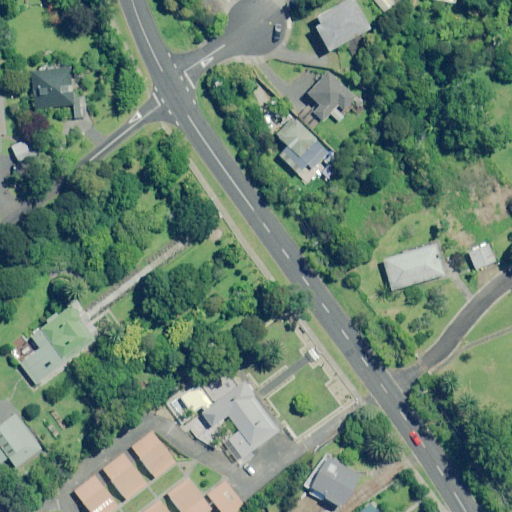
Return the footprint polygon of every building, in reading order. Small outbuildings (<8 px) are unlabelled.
[(370,28),(354,0),(347,0),(312,19),(329,51),(370,28)] [(404,1),(403,0),(374,0),(387,15),(404,1)] [(74,99),(71,66),(30,69),(33,109),(74,106),(74,118),(87,117),(86,98),(74,99)] [(356,97),(327,73),(309,95),(320,104),(314,112),(324,121),(337,105),(345,111),(356,97)] [(329,151),(291,118),(275,136),(286,146),(277,155),(299,174),(308,164),(313,169),(329,151)] [(38,158),(31,139),(12,146),(18,165),(38,158)] [(495,262),(489,244),(468,252),(475,269),(495,262)] [(445,275),(436,245),(384,260),(392,290),(445,275)] [(96,340),(71,305),(31,335),(41,348),(21,363),(36,384),(96,340)] [(244,380),(231,390),(224,380),(205,393),(196,382),(170,401),(183,420),(201,407),(208,417),(218,410),(223,418),(227,415),(239,431),(228,439),(242,458),(279,431),(254,397),(255,396),(244,380)] [(42,448),(14,411),(0,421),(0,463),(9,457),(16,467),(42,448)] [(175,463),(152,431),(131,446),(155,478),(175,463)] [(147,484),(123,453),(103,469),(127,500),(147,484)] [(362,475),(330,455),(307,491),(322,501),(324,497),(341,508),(362,475)] [(111,511),(119,507),(94,475),(74,491),(89,511),(111,511)] [(207,511),(211,509),(187,477),(167,492),(181,511),(207,511)] [(236,511),(244,506),(226,481),(207,494),(220,511),(236,511)] [(168,511),(158,499),(141,511),(168,511)]
